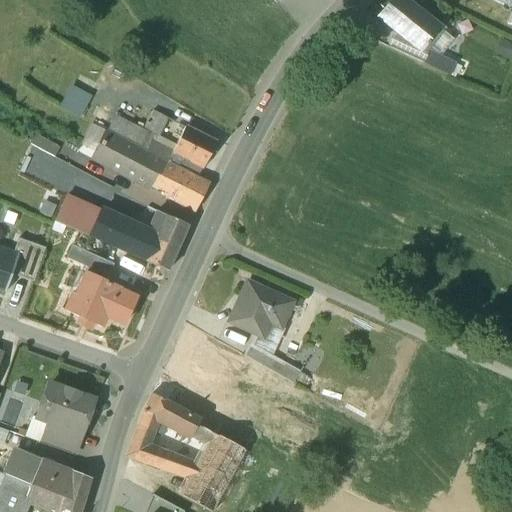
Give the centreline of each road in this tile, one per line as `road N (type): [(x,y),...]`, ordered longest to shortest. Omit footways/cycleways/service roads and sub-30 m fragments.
road 1 (residential): [(142,374),(249,141),(283,83),(350,0)]
road 2 (track): [(511,374),(203,238)]
road 3 (residential): [(0,325),(142,374)]
road 4 (residential): [(96,511),(142,374)]
